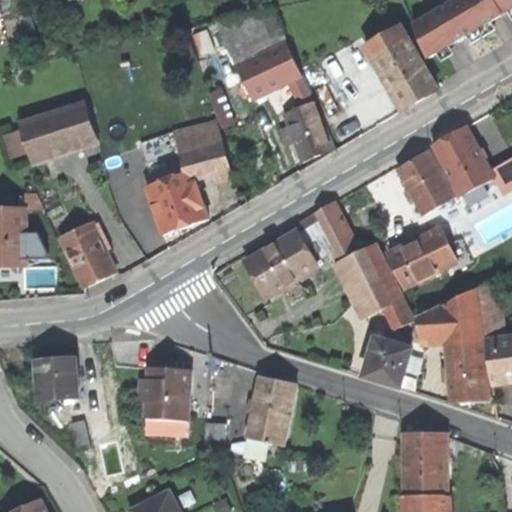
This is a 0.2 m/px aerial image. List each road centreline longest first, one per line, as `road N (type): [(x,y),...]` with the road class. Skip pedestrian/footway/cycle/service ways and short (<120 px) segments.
road 1 (secondary): [(144,288),(511,75)]
road 2 (residential): [(511,441),(252,356),(144,288)]
road 3 (secondary): [(0,327),(98,313),(144,288)]
road 4 (residential): [(0,416),(80,511)]
